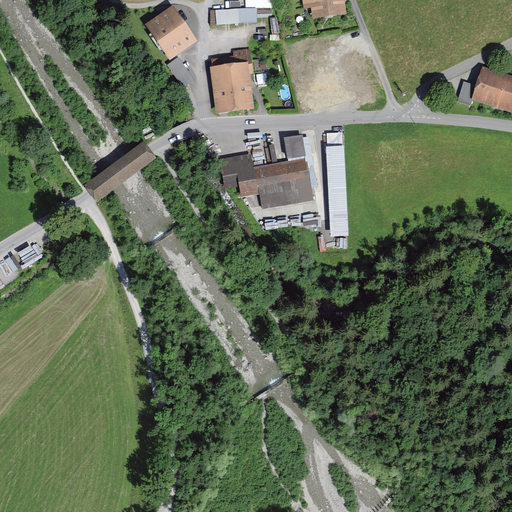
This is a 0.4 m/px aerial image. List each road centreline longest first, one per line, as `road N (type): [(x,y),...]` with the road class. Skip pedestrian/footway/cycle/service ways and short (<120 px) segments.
road 1 (track): [(511,510),(304,359),(153,147)]
road 2 (unclassified): [(82,199),(189,129),(414,117)]
road 3 (track): [(82,199),(134,306),(173,433),(169,511)]
road 4 (unclassified): [(414,117),(421,90),(511,44)]
